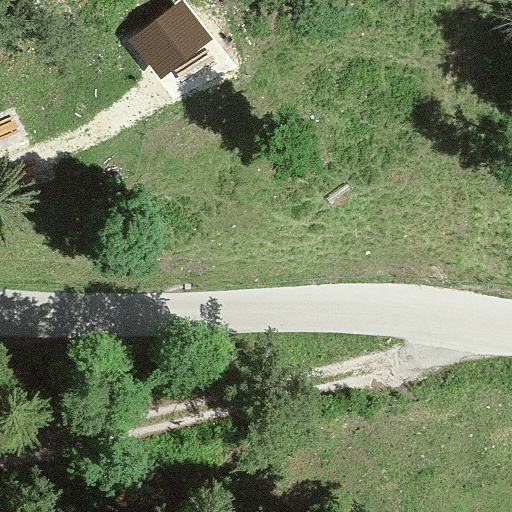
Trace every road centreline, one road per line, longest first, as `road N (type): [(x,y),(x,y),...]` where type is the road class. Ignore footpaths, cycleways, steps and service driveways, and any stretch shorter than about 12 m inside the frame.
road 1 (unclassified): [(511,335),(406,315),(0,311)]
road 2 (track): [(0,164),(190,97)]
